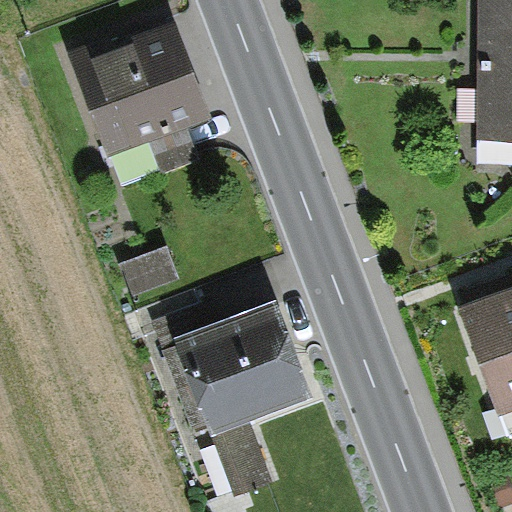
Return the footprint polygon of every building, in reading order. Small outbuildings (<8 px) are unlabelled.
[(511,0),(477,0),(475,141),(511,142),(511,0)] [(172,14),(69,52),(108,156),(151,140),(187,126),(211,118),(172,14)] [(187,126),(151,140),(164,174),(200,160),(187,126)] [(179,278),(167,247),(122,265),(134,295),(179,278)] [(511,275),(511,274),(454,295),(500,415),(511,409),(511,275)] [(313,397),(275,301),(175,339),(212,436),(249,422),(313,397)] [(272,482),(249,422),(212,436),(235,496),(272,482)]
